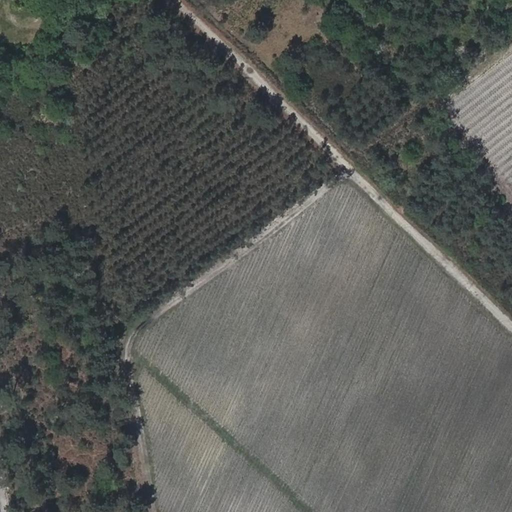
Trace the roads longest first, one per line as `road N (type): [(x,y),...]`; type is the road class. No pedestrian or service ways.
road 1 (track): [(511,328),(181,0)]
road 2 (track): [(350,172),(131,338),(127,368),(155,511)]
road 3 (track): [(126,354),(306,511)]
